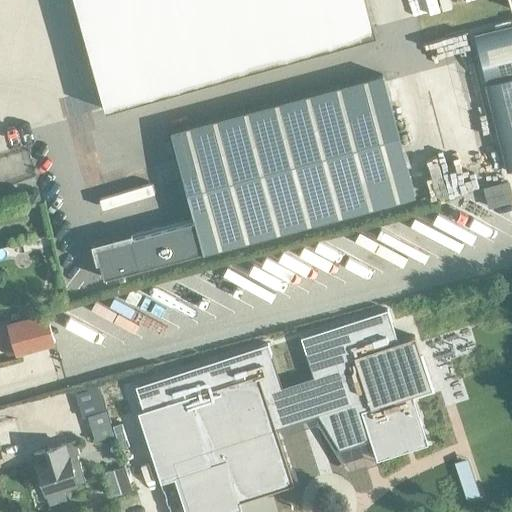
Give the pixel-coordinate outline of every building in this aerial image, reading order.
[(366,0),(74,0),(105,110),(376,34),(366,0)] [(511,25),(472,35),(483,78),(511,71),(511,25)] [(511,168),(511,75),(485,82),(507,169),(511,168)] [(171,132),(195,220),(95,247),(104,278),(414,195),(382,76),(171,132)] [(294,480),(282,442),(277,427),(293,422),(325,412),(336,444),(340,451),(370,441),(376,460),(428,444),(412,396),(432,390),(415,336),(398,342),(387,309),(301,337),(314,377),(282,387),(268,344),(135,387),(136,390),(133,391),(161,478),(162,481),(171,478),(176,477),(176,478),(186,511),(226,511),(241,507),(239,501),(295,483),(294,480)] [(55,346),(47,314),(5,325),(13,356),(55,346)] [(61,347),(17,359),(24,383),(67,371),(61,347)] [(74,397),(81,420),(105,413),(98,389),(74,397)] [(68,445),(36,454),(48,495),(88,482),(80,456),(82,455),(79,442),(68,446),(68,445)] [(114,469),(122,493),(133,490),(125,466),(114,469)] [(122,493),(114,469),(104,472),(111,496),(122,493)]
